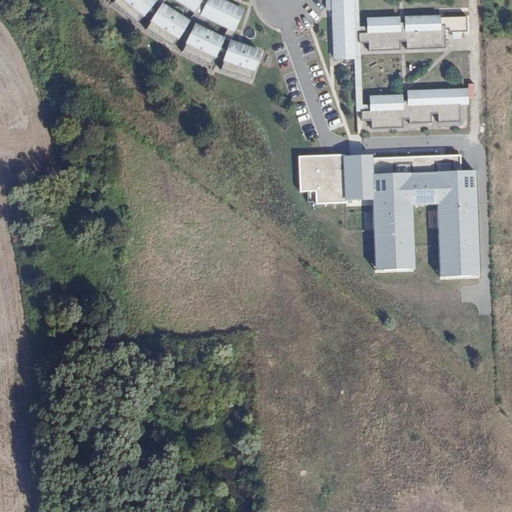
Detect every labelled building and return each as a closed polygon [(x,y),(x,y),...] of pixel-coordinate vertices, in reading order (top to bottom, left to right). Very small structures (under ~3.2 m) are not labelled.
[(99,0),(104,5),(109,0),(115,0),(119,4),(112,12),(137,32),(144,24),(151,29),(145,38),(172,55),(188,30),(162,14),(168,4),(194,20),(198,23),(227,36),(222,46),(194,33),(181,60),(210,73),(215,64),(223,67),(220,77),(250,87),(259,59),(230,49),(234,38),(233,37),(242,18),(210,3),(208,8),(202,5),(205,0),(99,0)] [(350,0),(351,0),(331,1),(331,16),(351,15),(353,64),(356,126),(359,126),(359,116),(368,116),(368,110),(358,111),(356,48),(356,38),(365,38),(365,33),(356,33),(354,0),(350,0)] [(351,15),(331,16),(333,65),(353,64),(351,15)] [(397,23),(365,25),(365,33),(365,38),(356,38),(356,48),(365,48),(366,57),(398,55),(397,46),(403,46),(404,55),(443,53),(442,30),(437,31),(437,22),(403,23),(403,28),(397,29),(397,23)] [(400,101),(368,102),(368,110),(368,116),(359,116),(359,126),(369,126),(369,134),(401,133),(401,124),(406,124),(407,129),(429,128),(429,119),(435,118),(436,128),(458,126),(457,104),(465,104),(464,94),(405,97),(406,106),(400,107),(400,101)] [(348,203),(346,160),(347,155),(301,157),(303,192),(319,192),(319,204),(348,203)] [(375,159),(346,160),(348,203),(376,202),(376,274),(414,272),(413,202),(437,202),(440,280),(480,278),(476,172),(375,173),(375,159)]
